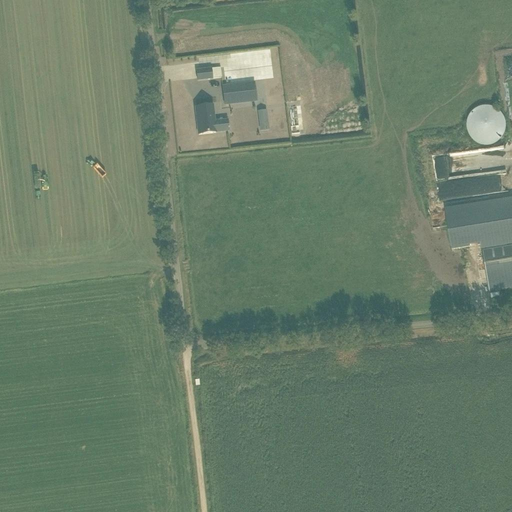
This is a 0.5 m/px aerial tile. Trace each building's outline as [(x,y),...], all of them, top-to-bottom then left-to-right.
[(211,70),(206,70),(196,71),(197,81),(212,79),(211,70)] [(248,102),(246,84),(221,87),(223,105),(248,102)] [(198,135),(229,132),(228,120),(214,122),(212,106),(197,108),(199,124),(197,124),(198,135)] [(500,130),(501,126),(500,122),(499,119),(497,116),(495,113),(491,111),(488,109),(485,109),(482,108),(478,109),(475,110),(472,112),(470,114),(467,117),(466,120),(465,123),(465,127),(466,131),(467,134),(468,137),(471,139),(473,141),(477,143),(480,144),(484,144),(487,143),(491,142),(494,140),(496,138),(498,136),(499,133),(500,130)] [(269,131),(267,111),(257,112),(260,132),(269,131)] [(511,200),(445,211),(451,250),(481,245),(481,244),(511,238),(511,200)] [(511,238),(481,244),(481,245),(489,293),(511,289),(511,238)]
